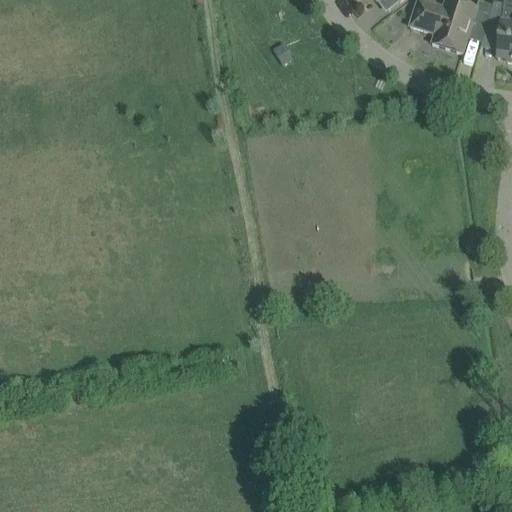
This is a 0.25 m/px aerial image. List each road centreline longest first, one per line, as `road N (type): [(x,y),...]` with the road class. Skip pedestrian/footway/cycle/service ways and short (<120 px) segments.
road 1 (residential): [(511,104),(399,71),(360,40),(331,0)]
road 2 (residential): [(511,287),(511,146)]
